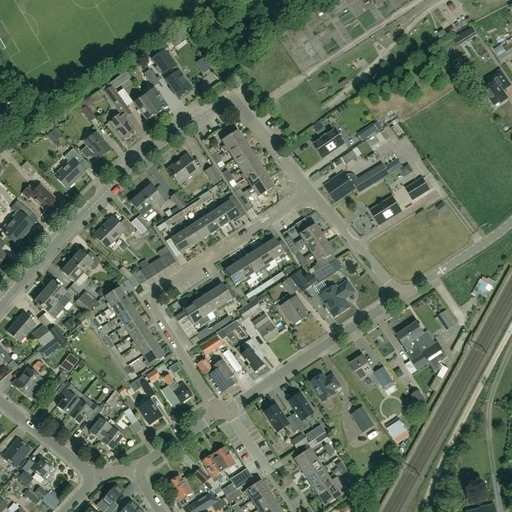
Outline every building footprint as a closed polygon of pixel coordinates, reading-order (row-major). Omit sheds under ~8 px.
[(471,27),(452,39),(457,47),(476,36),(471,27)] [(447,36),(456,31),(453,28),(445,33),(445,32),(440,34),(443,40),(448,37),(447,36)] [(180,32),(168,41),(172,47),(184,39),(180,32)] [(501,61),(511,53),(511,44),(509,47),(508,45),(503,49),(501,46),(494,51),(501,61)] [(175,67),(163,50),(150,59),(157,69),(156,70),(159,75),(161,73),(162,76),(166,73),(172,68),(175,67)] [(197,63),(204,73),(209,69),(202,59),(197,63)] [(166,73),(169,78),(165,80),(178,98),(191,89),(178,71),(176,73),(172,68),(166,73)] [(149,70),(143,75),(153,88),(159,83),(152,74),(149,71),(149,70)] [(494,81),(482,89),(494,106),(500,102),(501,104),(508,99),(501,90),(504,88),(505,90),(510,86),(500,71),(492,77),(494,81)] [(118,77),(109,83),(111,87),(112,86),(113,86),(115,89),(123,83),(118,77)] [(127,107),(114,89),(113,89),(112,86),(111,87),(109,83),(101,89),(119,114),(109,122),(123,140),(134,131),(125,120),(132,114),(127,107)] [(119,92),(117,93),(127,107),(133,102),(123,89),(119,92)] [(154,89),(143,96),(156,114),(167,106),(154,89)] [(156,114),(143,96),(133,104),(146,122),(156,114)] [(83,102),(75,107),(79,113),(82,111),(90,122),(95,118),(83,102)] [(394,105),(381,110),(385,120),(398,115),(394,105)] [(364,131),(369,137),(378,131),(374,125),(373,124),(364,131)] [(317,135),(321,132),(317,125),(313,128),(317,135)] [(46,137),(53,145),(61,138),(54,130),(46,137)] [(314,145),(323,158),(344,143),(335,130),(326,136),(326,135),(322,139),(314,145)] [(228,150),(243,140),(237,131),(231,135),(228,131),(220,137),(222,140),(221,141),(225,146),(220,149),(224,154),(228,151),(228,150)] [(90,160),(93,158),(96,162),(110,150),(96,133),(84,143),(87,146),(80,152),(86,160),(88,158),(90,160)] [(395,134),(381,141),(387,154),(401,147),(395,134)] [(249,150),(243,140),(228,150),(228,151),(234,160),(249,150)] [(67,188),(84,173),(77,165),(83,160),(73,149),(64,158),(69,163),(55,175),(67,188)] [(255,159),(249,150),(234,160),(240,169),(255,159)] [(198,170),(187,155),(168,170),(179,184),(198,170)] [(221,162),(218,156),(213,160),(216,165),(221,162)] [(261,168),(255,159),(240,169),(243,174),(240,175),(243,180),(261,168)] [(386,166),(389,171),(400,164),(397,159),(388,165),(386,166)] [(37,172),(27,162),(21,167),(32,177),(37,172)] [(221,181),(212,166),(204,172),(213,186),(221,181)] [(405,177),(412,173),(408,166),(401,171),(402,173),(405,177)] [(267,177),(261,168),(243,180),(244,182),(247,180),(252,187),(267,177)] [(359,182),(364,190),(374,183),(375,184),(383,180),(376,169),(361,178),(363,180),(359,182)] [(343,173),(325,186),(336,202),(354,189),(343,173)] [(234,180),(230,175),(225,178),(228,183),(234,180)] [(273,187),(267,177),(252,187),(258,197),(273,187)] [(429,190),(423,179),(406,189),(413,200),(429,190)] [(28,200),(30,197),(45,211),(55,200),(40,185),(35,191),(29,185),(21,194),(28,200)] [(150,185),(140,194),(152,208),(156,204),(160,208),(165,203),(162,199),(150,185)] [(208,191),(198,197),(203,204),(212,198),(208,191)] [(242,194),(242,193),(237,197),(247,212),(252,208),(246,199),(250,196),(247,191),(242,194)] [(152,208),(140,194),(130,203),(142,216),(152,208)] [(176,194),(170,199),(177,208),(170,213),(172,215),(186,206),(176,194)] [(218,205),(229,223),(239,217),(235,210),(240,207),(233,195),(227,199),(229,201),(224,204),(222,202),(218,205)] [(199,200),(190,206),(193,210),(203,204),(198,197),(198,198),(199,200)] [(371,211),(379,225),(401,212),(393,198),(384,203),(379,206),(371,211)] [(10,209),(16,215),(2,232),(16,244),(33,225),(23,217),(28,211),(17,201),(10,209)] [(214,210),(209,214),(219,229),(229,223),(218,205),(213,208),(214,210)] [(190,206),(181,212),(183,217),(193,210),(190,206)] [(181,212),(171,219),(173,223),(183,217),(181,212)] [(219,229),(209,214),(204,217),(202,215),(198,218),(210,236),(219,229)] [(124,219),(118,225),(111,218),(94,235),(107,247),(121,233),(126,239),(135,230),(124,219)] [(210,236),(198,218),(194,221),(195,223),(190,226),(200,242),(210,236)] [(136,219),(130,224),(136,230),(135,232),(139,236),(141,235),(147,231),(136,219)] [(173,223),(171,219),(157,228),(159,232),(173,223)] [(305,219),(302,221),(295,225),(301,233),(299,235),(302,239),(294,244),(289,247),(292,252),(305,244),(320,235),(314,225),(310,227),(305,219)] [(200,242),(190,226),(184,230),(183,228),(179,231),(190,248),(200,242)] [(190,248),(179,231),(174,234),(175,236),(170,239),(180,255),(190,248)] [(311,253),(326,244),(320,235),(305,244),(305,245),(311,253)] [(268,241),(263,245),(268,252),(273,260),(278,257),(281,260),(286,257),(284,254),(288,252),(286,249),(282,251),(278,245),(273,238),(268,241)] [(327,265),(323,259),(332,253),(326,244),(311,253),(317,263),(315,264),(316,266),(312,268),(312,269),(314,272),(314,273),(327,265)] [(263,245),(254,251),(266,270),(270,267),(268,264),(273,260),(268,252),(263,245)] [(254,251),(244,257),(254,273),(259,270),(261,273),(266,270),(254,251)] [(70,262),(83,273),(89,266),(93,271),(101,262),(90,252),(85,257),(79,252),(70,262)] [(163,256),(170,266),(176,262),(169,252),(163,256)] [(298,261),(298,262),(303,258),(301,254),(300,253),(295,256),(298,261)] [(141,260),(144,265),(153,260),(150,255),(141,260)] [(170,266),(163,256),(157,260),(164,270),(170,266)] [(244,257),(234,263),(246,282),(251,279),(249,276),(254,273),(244,257)] [(303,258),(298,262),(302,267),(307,264),(305,260),(303,258)] [(328,265),(333,274),(342,269),(340,266),(342,265),(338,259),(328,265)] [(157,260),(151,264),(158,274),(164,270),(157,260)] [(83,273),(70,262),(61,272),(74,283),(83,273)] [(246,282),(234,263),(224,270),(234,286),(239,282),(241,286),(246,282)] [(158,274),(151,264),(146,267),(153,278),(158,274)] [(291,266),(281,272),(284,277),(294,270),(291,266)] [(118,272),(127,280),(133,276),(123,267),(118,272)] [(153,278),(146,267),(140,271),(147,281),(153,278)] [(147,281),(140,271),(133,275),(140,286),(147,281)] [(289,279),(301,294),(318,281),(312,274),(306,279),(300,271),(289,279)] [(281,272),(272,279),(275,283),(284,277),(281,272)] [(485,272),(480,283),(493,289),(498,279),(485,272)] [(139,284),(134,276),(129,279),(134,287),(139,284)] [(272,279),(262,285),(265,289),(275,283),(272,279)] [(298,290),(288,279),(280,285),(290,297),(298,290)] [(52,282),(43,292),(63,310),(72,299),(65,293),(52,282)] [(217,287),(212,291),(219,302),(223,309),(228,306),(226,303),(236,297),(226,282),(222,285),(222,284),(217,287)] [(331,313),(334,317),(349,308),(343,300),(354,293),(347,282),(336,289),(335,287),(320,297),(327,307),(326,308),(325,310),(328,313),(330,314),(331,313)] [(265,289),(262,285),(252,291),(255,295),(265,289)] [(108,309),(126,297),(120,288),(105,297),(108,303),(106,305),(108,309)] [(101,289),(96,294),(101,298),(105,294),(101,289)] [(219,302),(212,291),(202,297),(212,312),(216,309),(218,312),(223,309),(219,302)] [(255,295),(252,291),(245,296),(250,303),(256,299),(254,296),(255,295)] [(63,310),(43,292),(34,302),(47,313),(54,320),(63,310)] [(85,292),(80,298),(92,309),(97,303),(85,292)] [(256,299),(250,303),(238,311),(244,321),(261,310),(258,305),(269,297),(266,293),(256,299)] [(92,309),(80,298),(80,297),(75,304),(88,314),(91,312),(90,311),(92,309)] [(132,307),(126,297),(108,309),(111,314),(114,313),(117,317),(132,307)] [(212,312),(202,297),(192,303),(199,313),(204,321),(205,324),(209,321),(206,316),(212,312)] [(300,304),(296,297),(281,307),(292,325),(305,317),(298,306),(300,304)] [(199,313),(192,303),(182,310),(186,317),(191,325),(192,325),(197,322),(199,324),(204,321),(199,313)] [(139,317),(132,307),(117,317),(121,323),(119,324),(121,329),(139,317)] [(91,312),(88,314),(87,315),(91,321),(95,318),(94,316),(96,314),(94,310),(91,312)] [(456,325),(446,311),(437,317),(447,331),(456,325)] [(278,335),(264,314),(252,323),(266,343),(278,335)] [(34,326),(23,315),(7,332),(13,337),(13,338),(19,343),(34,326)] [(145,327),(139,317),(121,329),(124,333),(127,332),(130,337),(145,327)] [(191,325),(186,317),(177,322),(189,341),(196,337),(198,335),(192,325),(191,325)] [(228,317),(219,323),(221,327),(231,321),(228,317)] [(101,328),(95,318),(91,321),(97,330),(101,328)] [(109,330),(114,326),(110,319),(104,322),(109,330)] [(219,323),(209,329),(212,333),(221,327),(219,323)] [(417,323),(407,330),(429,363),(435,373),(442,368),(440,364),(447,358),(438,342),(435,344),(432,346),(424,334),(417,323)] [(54,339),(48,332),(44,326),(32,335),(42,348),(54,339)] [(462,347),(472,329),(467,326),(457,344),(462,347)] [(48,332),(54,339),(60,346),(66,341),(55,327),(48,332)] [(145,327),(130,337),(133,342),(131,344),(133,348),(151,337),(145,327)] [(101,328),(97,330),(104,340),(108,337),(101,328)] [(212,333),(209,329),(199,336),(202,340),(212,333)] [(407,330),(397,336),(404,347),(408,352),(405,354),(410,361),(405,366),(411,375),(429,363),(407,330)] [(196,337),(189,341),(192,346),(202,340),(199,336),(197,338),(196,337)] [(108,337),(104,340),(110,350),(114,347),(108,337)] [(157,346),(151,337),(133,348),(137,353),(139,351),(142,356),(157,346)] [(216,337),(199,348),(205,357),(222,345),(216,337)] [(54,339),(42,348),(38,352),(44,359),(60,347),(60,346),(54,339)] [(242,346),(245,352),(241,356),(253,372),(257,369),(259,371),(265,367),(259,359),(263,355),(251,340),(242,346)] [(164,357),(157,346),(142,356),(146,362),(143,363),(146,368),(149,367),(164,357)] [(11,360),(0,347),(0,360),(2,360),(6,365),(11,360)] [(121,357),(114,347),(110,350),(116,359),(121,357)] [(61,365),(69,372),(80,359),(72,352),(61,365)] [(221,363),(225,356),(219,353),(215,360),(221,363)] [(127,366),(121,357),(116,359),(123,369),(127,366)] [(370,367),(363,357),(351,365),(361,380),(373,373),(369,367),(370,367)] [(204,375),(213,369),(205,358),(196,365),(204,375)] [(81,369),(85,364),(81,361),(77,366),(81,369)] [(127,366),(123,369),(127,376),(131,373),(127,366)] [(216,392),(218,395),(236,382),(233,377),(228,380),(220,368),(209,376),(219,390),(216,392)] [(40,383),(42,381),(28,369),(14,386),(34,402),(45,387),(40,383)] [(74,379),(78,374),(73,370),(69,375),(74,379)] [(150,383),(160,377),(155,370),(146,377),(150,383)] [(373,375),(381,389),(390,383),(381,370),(373,375)] [(393,373),(397,379),(403,375),(400,371),(397,370),(393,373)] [(63,371),(61,374),(57,379),(62,383),(68,376),(63,371)] [(168,375),(163,379),(168,386),(161,391),(173,408),(180,403),(180,404),(192,396),(183,384),(178,387),(175,382),(174,383),(168,375)] [(322,375),(309,383),(322,402),(335,394),(333,391),(340,387),(332,375),(328,378),(328,379),(326,380),(322,375)] [(155,395),(145,380),(139,384),(149,399),(155,395)] [(74,389),(66,383),(57,395),(63,400),(57,408),(68,416),(84,396),(74,389)] [(111,408),(120,396),(115,391),(106,403),(111,408)] [(426,401),(419,391),(409,397),(416,407),(426,401)] [(301,394),(297,396),(295,397),(293,397),(290,399),(289,401),(288,402),(295,413),(290,417),(299,430),(305,426),(301,421),(313,413),(301,394)] [(84,396),(68,416),(79,425),(85,417),(91,421),(100,410),(93,404),(84,396)] [(161,417),(150,400),(137,409),(149,426),(161,417)] [(299,430),(290,417),(285,420),(276,405),(263,413),(276,433),(289,425),(295,433),(299,430)] [(362,408),(351,415),(363,434),(374,426),(362,408)] [(142,430),(129,409),(123,413),(131,425),(128,427),(134,436),(142,430)] [(110,420),(106,425),(99,419),(89,433),(100,442),(115,424),(110,420)] [(400,423),(388,431),(393,440),(406,432),(400,423)] [(115,424),(100,442),(112,451),(122,438),(126,433),(115,424)] [(309,442),(317,437),(313,431),(305,436),(309,442)] [(325,433),(314,440),(317,445),(323,441),(326,446),(323,447),(326,453),(332,449),(334,447),(325,433)] [(302,435),(297,438),(302,447),(303,446),(308,443),(302,435)] [(30,450),(16,439),(1,457),(15,468),(20,462),(30,450)] [(332,449),(326,453),(329,458),(335,454),(337,452),(334,447),(332,449)] [(224,448),(213,455),(218,462),(219,462),(225,471),(229,468),(231,472),(237,468),(224,448)] [(309,450),(294,460),(300,470),(316,460),(309,450)] [(218,462),(213,455),(202,462),(207,469),(206,470),(215,483),(223,478),(220,474),(225,471),(219,462),(218,462)] [(53,467),(39,457),(34,464),(29,470),(35,474),(32,478),(39,484),(42,480),(43,480),(44,479),(47,481),(56,470),(53,467)] [(316,460),(300,470),(306,478),(321,468),(316,460)] [(338,471),(344,467),(340,463),(335,466),(338,471)] [(0,470),(0,485),(2,487),(15,472),(6,464),(0,470)] [(306,478),(312,488),(328,478),(324,473),(327,471),(328,469),(325,466),(321,468),(306,478)] [(193,475),(210,491),(212,489),(206,482),(209,479),(199,469),(193,475)] [(232,483),(236,490),(253,479),(246,469),(229,480),(232,483)] [(33,479),(24,471),(18,479),(27,487),(33,479)] [(343,487),(347,485),(340,473),(336,475),(343,487)] [(184,502),(182,499),(191,493),(184,483),(184,484),(179,477),(168,483),(173,491),(172,491),(178,501),(184,511),(186,511),(191,509),(186,500),(184,502)] [(356,486),(350,477),(344,480),(350,489),(356,486)] [(328,478),(312,488),(318,497),(340,483),(336,478),(330,482),(328,478)] [(252,501),(267,491),(261,482),(243,494),(246,499),(249,497),(252,501)] [(231,493),(236,490),(232,483),(227,487),(231,493)] [(343,488),(340,483),(318,497),(324,507),(340,497),(337,492),(343,488)] [(32,485),(27,490),(38,501),(43,497),(32,485)] [(112,511),(118,506),(114,502),(123,492),(116,485),(102,501),(109,508),(104,511),(112,511)] [(17,489),(9,491),(11,498),(19,496),(17,489)] [(229,504),(242,495),(237,489),(225,498),(229,504)] [(267,491),(252,501),(258,510),(273,500),(267,491)] [(33,497),(27,492),(23,497),(28,502),(33,497)] [(50,495),(48,493),(42,501),(52,510),(59,503),(50,495)] [(214,511),(216,511),(227,505),(222,499),(211,507),(214,511)] [(273,500),(258,510),(259,511),(275,511),(279,509),(273,500)] [(118,506),(112,511),(134,511),(138,508),(131,502),(123,511),(118,506)]
